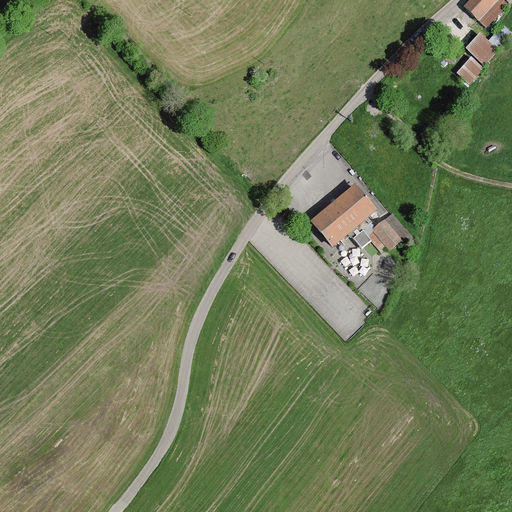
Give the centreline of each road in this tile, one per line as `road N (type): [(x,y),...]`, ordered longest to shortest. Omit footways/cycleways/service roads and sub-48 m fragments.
road 1 (unclassified): [(116,511),(171,429),(196,321),(255,221),(374,80),(460,0)]
road 2 (track): [(374,80),(434,157),(456,172),(511,183)]
road 3 (unknown): [(351,316),(255,221)]
